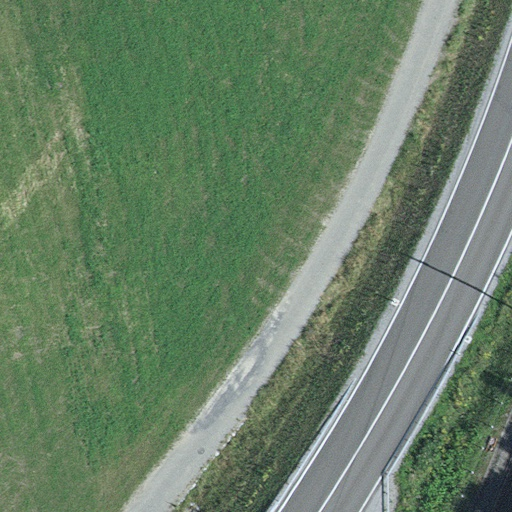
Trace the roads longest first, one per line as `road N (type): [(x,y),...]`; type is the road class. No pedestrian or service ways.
road 1 (track): [(139,511),(298,297),(392,124),(438,0)]
road 2 (secondary): [(511,133),(453,279),(317,511)]
